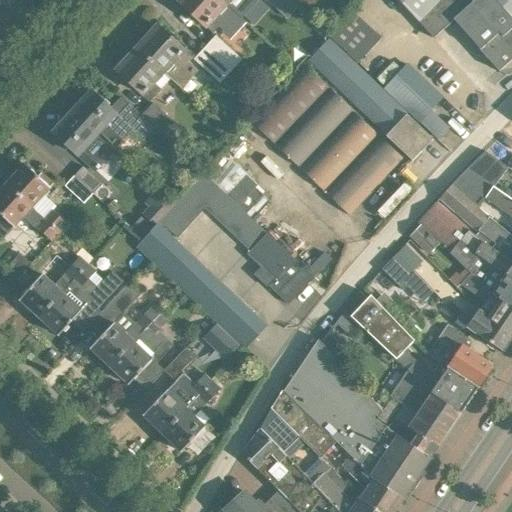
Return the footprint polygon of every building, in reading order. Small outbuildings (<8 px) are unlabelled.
[(16,0),(0,0),(0,28),(13,14),(8,9),(16,0)] [(219,0),(181,0),(179,3),(212,35),(218,28),(222,31),(220,33),(229,41),(245,23),(241,20),(219,0)] [(219,0),(241,20),(256,4),(259,0),(219,0)] [(511,20),(493,0),(397,0),(433,39),(453,20),(480,51),(498,72),(511,60),(511,20)] [(511,0),(493,0),(511,20),(511,0)] [(380,40),(351,12),(328,38),(357,65),(380,40)] [(157,26),(137,49),(181,89),(197,72),(187,62),(191,57),(157,26)] [(215,37),(205,48),(231,72),(241,61),(215,37)] [(205,48),(193,61),(219,85),(231,72),(205,48)] [(137,49),(115,72),(149,103),(159,92),(152,85),(163,73),(170,80),(180,90),(181,89),(137,49)] [(413,161),(432,141),(347,59),(327,79),(413,161)] [(383,89),(435,138),(437,141),(446,131),(428,114),(442,99),(406,65),(383,89)] [(251,124),(274,146),(327,88),(305,67),(251,124)] [(298,168),(352,112),(330,90),(275,147),(298,168)] [(91,92),(73,113),(112,149),(114,147),(116,148),(126,136),(129,139),(134,134),(142,141),(153,129),(140,117),(120,98),(110,109),(91,92)] [(152,104),(140,117),(153,129),(160,136),(172,123),(152,104)] [(112,149),(73,113),(53,134),(79,158),(94,172),(102,163),(113,151),(111,150),(112,149)] [(300,171),(323,192),(377,134),(354,113),(300,171)] [(348,217),(402,161),(379,137),(326,195),(348,217)] [(485,151),(467,170),(492,187),(507,167),(485,151)] [(67,225),(51,211),(55,207),(44,197),(51,190),(49,189),(52,186),(39,174),(37,177),(24,165),(15,175),(12,172),(3,182),(33,209),(32,210),(43,220),(43,219),(59,233),(67,225)] [(82,167),(74,176),(92,193),(101,184),(82,167)] [(467,170),(451,186),(477,209),(484,199),(511,218),(511,200),(511,199),(492,187),(467,170)] [(203,174),(186,192),(205,209),(214,218),(230,200),(203,174)] [(82,204),(92,193),(74,176),(64,187),(82,204)] [(167,189),(157,180),(151,186),(161,195),(167,189)] [(33,209),(3,182),(0,185),(0,237),(2,240),(13,228),(14,229),(23,220),(33,229),(34,228),(51,242),(59,233),(43,219),(43,220),(32,210),(33,209)] [(511,238),(477,209),(451,186),(438,200),(477,234),(493,245),(490,250),(511,265),(511,238)] [(144,203),(148,207),(142,215),(155,227),(172,207),(155,191),(144,203)] [(186,192),(179,200),(197,217),(205,209),(186,192)] [(179,200),(171,209),(190,226),(197,217),(179,200)] [(230,200),(214,218),(222,226),(239,208),(230,200)] [(435,205),(422,219),(418,223),(450,253),(449,254),(465,269),(485,289),(511,307),(511,279),(474,254),(481,244),(466,234),(467,232),(435,205)] [(239,208),(222,226),(231,235),(248,217),(239,208)] [(171,209),(164,217),(182,234),(190,226),(171,209)] [(164,217),(156,225),(164,232),(167,229),(177,239),(182,234),(164,217)] [(248,217),(231,235),(240,243),(257,226),(248,217)] [(142,240),(135,247),(245,351),(266,329),(175,242),(164,232),(156,225),(153,229),(142,240)] [(266,234),(257,226),(240,243),(249,252),(266,234)] [(420,227),(410,237),(429,255),(439,245),(420,227)] [(266,234),(249,252),(267,269),(261,276),(270,285),(268,287),(288,305),(314,278),(266,234)] [(511,279),(511,265),(490,250),(481,244),(474,254),(511,279)] [(81,249),(75,256),(78,258),(87,266),(87,265),(92,260),(81,249)] [(1,275),(13,286),(31,265),(19,255),(1,275)] [(387,265),(381,271),(403,292),(406,289),(419,276),(396,255),(387,265)] [(78,258),(54,285),(42,275),(18,301),(38,319),(87,266),(78,258)] [(98,290),(88,280),(95,272),(87,265),(87,266),(38,319),(58,337),(72,322),(83,332),(89,326),(101,314),(87,301),(98,290)] [(511,307),(485,289),(465,269),(458,276),(455,273),(448,280),(457,289),(459,286),(484,303),(481,306),(491,313),(490,314),(505,326),(503,329),(511,335),(511,307)] [(98,290),(87,301),(101,314),(129,284),(115,272),(98,290)] [(89,349),(109,367),(159,314),(151,307),(124,334),(113,324),(140,295),(129,284),(101,314),(89,326),(101,336),(89,349)] [(438,364),(432,374),(414,362),(404,352),(414,342),(370,296),(350,318),(363,330),(407,371),(433,396),(460,414),(476,388),(439,363),(435,360),(434,361),(438,364)] [(477,312),(466,328),(502,353),(511,337),(511,335),(503,329),(505,326),(490,314),(491,313),(481,306),(477,312)] [(354,341),(363,330),(350,318),(344,313),(335,324),(354,341)] [(159,314),(109,367),(129,386),(134,381),(145,391),(163,372),(152,361),(165,347),(153,336),(167,322),(159,314)] [(446,344),(435,360),(439,363),(476,388),(479,384),(485,384),(487,380),(485,374),(488,370),(488,364),(465,348),(467,345),(464,342),(466,338),(446,324),(437,339),(446,344)] [(321,343),(340,365),(352,353),(332,333),(321,343)] [(372,479),(402,500),(430,459),(386,430),(373,421),(381,411),(340,365),(321,343),(318,340),(288,380),(282,390),(336,443),(349,456),(372,479)] [(185,349),(164,372),(175,382),(196,359),(185,349)] [(407,371),(389,397),(402,406),(386,430),(430,459),(460,414),(433,396),(407,371)] [(196,399),(211,383),(204,375),(188,391),(196,399)] [(193,417),(204,407),(220,392),(211,383),(196,399),(190,405),(161,435),(181,454),(205,429),(193,417)] [(270,409),(298,438),(320,461),(336,443),(282,390),(270,409)] [(182,397),(177,402),(167,392),(143,416),(161,435),(190,405),(182,397)] [(270,409),(259,429),(259,430),(282,454),(298,438),(270,409)] [(337,511),(304,478),(282,454),(259,430),(240,455),(256,471),(277,491),(295,511),(337,511)] [(377,511),(394,511),(402,500),(372,479),(349,456),(339,466),(363,492),(359,499),(377,511)] [(337,511),(377,511),(359,499),(357,500),(320,461),(304,478),(337,511)] [(244,493),(223,511),(224,511),(295,511),(277,491),(262,505),(259,501),(255,505),(244,493)]
